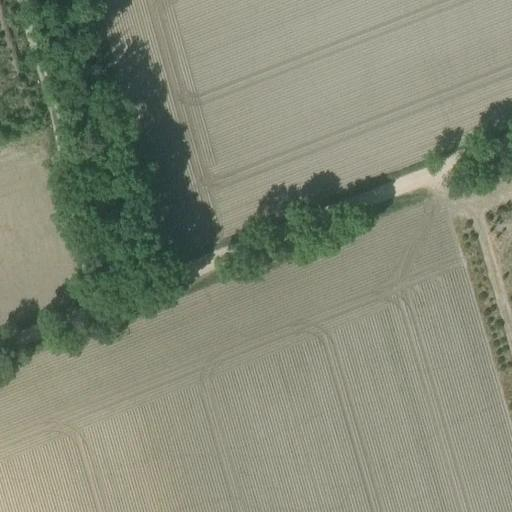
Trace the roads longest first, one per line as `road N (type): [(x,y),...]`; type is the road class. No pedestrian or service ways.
road 1 (track): [(511,147),(0,347)]
road 2 (track): [(7,0),(97,308)]
